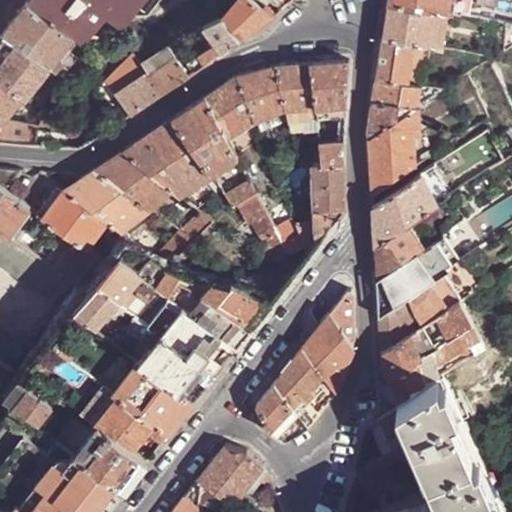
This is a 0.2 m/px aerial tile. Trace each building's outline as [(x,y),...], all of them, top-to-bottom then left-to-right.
[(29,0),(27,3),(73,39),(85,49),(89,44),(112,45),(145,0),(29,0)] [(241,42),(271,17),(261,8),(251,0),(231,0),(218,14),(241,42)] [(275,13),(287,2),(284,0),(259,0),(268,8),(275,13)] [(389,0),(389,2),(435,7),(447,9),(448,0),(389,0)] [(448,0),(447,9),(448,9),(460,11),(461,0),(448,0)] [(389,2),(383,39),(423,43),(429,44),(435,7),(389,2)] [(27,3),(4,33),(49,69),(56,60),(73,39),(27,3)] [(429,44),(441,45),(448,9),(447,9),(435,7),(429,44)] [(261,8),(271,17),(275,13),(268,8),(261,8)] [(222,55),(241,42),(218,14),(202,25),(213,42),(222,55)] [(511,17),(506,17),(503,45),(511,38),(511,17)] [(0,79),(23,97),(26,99),(49,69),(4,33),(0,37),(0,79)] [(383,39),(376,80),(403,82),(417,83),(420,61),(423,43),(383,39)] [(193,74),(222,55),(213,42),(185,61),(193,74)] [(423,43),(420,61),(426,63),(429,44),(423,43)] [(162,95),(188,77),(169,47),(148,59),(149,60),(143,63),(147,72),(162,95)] [(348,59),(310,62),(315,106),(321,106),(345,105),(348,59)] [(56,60),(49,69),(61,79),(69,70),(56,60)] [(310,62),(274,65),(284,108),(288,121),(289,129),(312,129),(317,128),(317,121),(315,106),(310,62)] [(274,65),(236,73),(253,119),(284,108),(274,65)] [(114,94),(131,116),(162,95),(147,72),(114,94)] [(236,73),(204,94),(225,135),(253,119),(236,73)] [(0,79),(0,125),(1,126),(23,97),(0,79)] [(403,82),(376,80),(373,100),(399,103),(403,82)] [(369,127),(369,137),(415,106),(421,102),(423,84),(417,83),(403,82),(399,103),(373,100),(369,127)] [(204,94),(172,115),(210,172),(235,155),(225,135),(204,94)] [(369,137),(373,195),(416,165),(415,106),(369,137)] [(288,121),(284,108),(253,119),(255,125),(261,123),(263,126),(268,125),(269,128),(288,121)] [(172,115),(124,147),(171,189),(178,194),(210,172),(172,115)] [(37,146),(59,147),(74,133),(42,125),(39,135),(37,146)] [(263,126),(257,129),(260,137),(270,132),(269,128),(268,125),(263,126)] [(0,126),(0,143),(37,146),(39,135),(9,127),(6,129),(1,126),(0,126)] [(324,142),(319,143),(319,149),(321,163),(343,162),(343,141),(324,142)] [(286,158),(270,167),(274,177),(275,177),(298,165),(293,146),(285,152),(286,158)] [(124,147),(93,167),(149,209),(171,189),(124,147)] [(319,149),(311,150),(312,158),(312,164),(321,163),(319,149)] [(244,172),(238,161),(231,164),(237,176),(244,172)] [(321,163),(312,164),(314,210),(344,210),(346,210),(343,162),(321,163)] [(439,203),(448,197),(434,165),(423,173),(439,203)] [(21,168),(0,166),(0,184),(5,188),(21,168)] [(93,167),(62,187),(106,220),(119,230),(149,209),(93,167)] [(237,176),(219,187),(231,205),(236,203),(253,191),(244,172),(237,176)] [(373,206),(375,246),(408,224),(421,215),(439,203),(423,173),(373,206)] [(0,184),(0,228),(6,234),(9,230),(21,215),(28,205),(5,188),(0,184)] [(62,187),(41,215),(73,240),(85,248),(106,220),(62,187)] [(263,189),(255,193),(261,206),(269,201),(267,197),(263,189)] [(253,191),(236,203),(246,224),(253,221),(265,214),(261,206),(255,193),(253,191)] [(344,210),(314,210),(314,225),(315,247),(315,248),(344,210)] [(199,213),(181,233),(192,241),(210,222),(199,213)] [(265,214),(253,221),(276,266),(288,257),(274,230),(265,214)] [(375,246),(378,281),(382,278),(426,248),(408,224),(375,246)] [(139,225),(129,235),(144,245),(151,237),(139,225)] [(286,225),(274,230),(288,257),(297,250),(286,225)] [(314,225),(292,226),(300,248),(315,247),(314,225)] [(0,228),(0,266),(56,309),(74,286),(74,285),(52,268),(12,238),(6,234),(0,228)] [(9,230),(6,234),(12,238),(15,234),(9,230)] [(178,231),(159,253),(175,260),(183,251),(189,245),(192,241),(181,233),(178,231)] [(57,261),(52,268),(74,285),(95,256),(85,248),(73,240),(65,250),(57,261)] [(426,248),(382,278),(396,308),(404,302),(411,298),(414,295),(430,284),(443,275),(451,269),(447,260),(437,240),(426,248)] [(447,260),(451,269),(477,252),(471,242),(457,251),(455,255),(447,260)] [(189,245),(183,251),(190,256),(195,250),(189,245)] [(56,254),(53,258),(57,261),(65,250),(61,247),(59,250),(56,254)] [(151,253),(137,271),(145,277),(169,296),(187,309),(199,294),(224,313),(248,332),(253,327),(228,308),(219,301),(218,299),(218,298),(228,285),(226,285),(207,281),(201,289),(195,284),(199,280),(172,264),(151,253)] [(119,257),(97,284),(116,299),(120,302),(123,304),(134,290),(145,277),(137,271),(119,257)] [(443,275),(430,284),(448,309),(460,301),(443,275)] [(145,277),(134,290),(158,308),(169,296),(145,277)] [(97,284),(74,312),(92,325),(95,328),(113,304),(116,299),(97,284)] [(228,308),(253,327),(270,306),(229,284),(228,285),(218,298),(218,299),(219,301),(228,308)] [(411,298),(404,302),(396,308),(380,318),(383,354),(409,337),(421,328),(434,319),(435,318),(448,309),(430,284),(414,295),(411,298)] [(356,349),(354,291),(353,290),(349,288),(347,291),(331,312),(356,349)] [(199,294),(187,309),(221,336),(229,342),(236,348),(248,332),(224,313),(199,294)] [(158,308),(147,322),(159,332),(199,364),(207,369),(215,375),(221,367),(214,361),(206,355),(221,336),(187,309),(169,296),(158,308)] [(443,344),(471,325),(460,301),(448,309),(435,318),(443,344)] [(74,312),(67,321),(75,327),(85,334),(92,325),(74,312)] [(331,312),(302,348),(329,385),(337,395),(356,349),(331,312)] [(133,313),(126,329),(148,346),(159,332),(147,322),(133,313)] [(67,321),(57,332),(66,338),(75,327),(67,321)] [(0,363),(9,371),(27,347),(0,325),(0,363)] [(426,355),(430,370),(469,344),(477,337),(471,325),(443,344),(428,355),(426,355)] [(390,381),(415,363),(426,355),(428,355),(421,328),(409,337),(383,354),(390,381)] [(148,346),(137,360),(177,391),(199,364),(159,332),(148,346)] [(469,344),(474,353),(481,347),(477,337),(469,344)] [(64,342),(58,350),(71,359),(77,351),(64,342)] [(229,342),(214,361),(221,367),(236,348),(229,342)] [(329,385),(302,348),(275,382),(302,418),(310,429),(315,423),(307,412),(324,393),(331,402),(337,395),(329,385)] [(126,361),(131,356),(127,353),(123,359),(126,361)] [(398,404),(423,388),(433,381),(430,370),(426,355),(415,363),(390,381),(398,404)] [(34,360),(26,369),(35,375),(46,384),(53,374),(34,360)] [(137,360),(113,391),(156,425),(168,434),(193,403),(177,391),(137,360)] [(0,394),(12,373),(9,371),(0,363),(0,394)] [(199,364),(177,391),(193,403),(207,386),(215,375),(207,369),(199,364)] [(505,511),(441,378),(397,408),(407,431),(439,497),(406,511),(505,511)] [(18,380),(5,398),(40,425),(53,407),(18,380)] [(302,418),(275,382),(257,405),(269,431),(287,443),(299,435),(310,429),(302,418)] [(103,384),(82,411),(98,424),(134,452),(146,436),(159,446),(168,434),(156,425),(113,391),(103,384)] [(386,441),(407,431),(397,408),(377,422),(386,441)] [(61,440),(76,451),(126,489),(147,462),(134,452),(98,424),(82,411),(79,409),(58,437),(61,440)] [(55,478),(56,479),(98,511),(108,511),(126,489),(76,451),(61,440),(58,437),(37,465),(40,467),(47,473),(51,476),(55,478)] [(248,448),(227,443),(200,477),(202,479),(202,481),(224,498),(228,500),(233,504),(238,499),(248,486),(250,484),(265,464),(248,448)] [(150,446),(146,450),(152,455),(156,451),(150,446)] [(265,464),(250,484),(260,491),(265,484),(262,480),(269,471),(265,464)] [(18,489),(37,503),(47,511),(98,511),(56,479),(55,478),(51,476),(47,473),(40,467),(37,465),(18,489)] [(271,476),(269,471),(262,480),(265,484),(271,476)] [(202,479),(200,477),(184,497),(199,508),(201,498),(201,488),(202,481),(202,479)] [(224,498),(202,481),(201,488),(201,498),(223,506),(228,500),(224,498)] [(248,486),(238,499),(252,510),(262,497),(248,486)] [(18,489),(0,511),(47,511),(37,503),(18,489)] [(198,511),(199,508),(184,497),(172,511),(198,511)]
